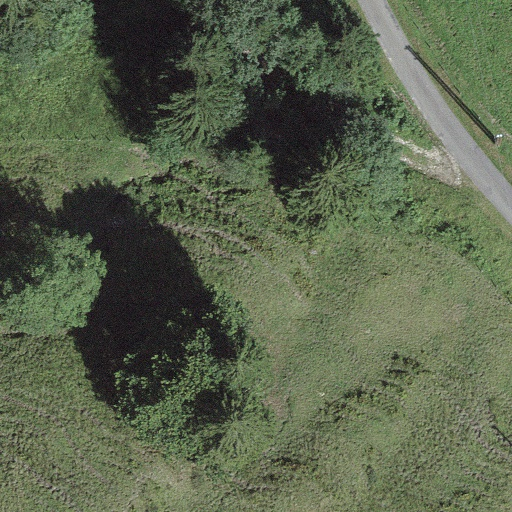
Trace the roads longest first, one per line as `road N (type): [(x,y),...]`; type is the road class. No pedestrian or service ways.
road 1 (track): [(153,0),(395,138),(489,181)]
road 2 (track): [(511,207),(422,85),(376,0)]
